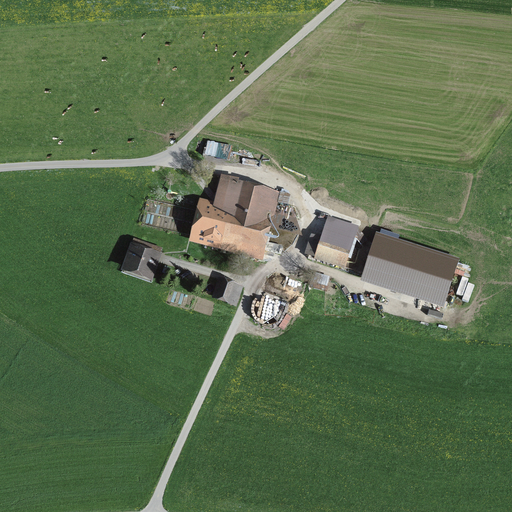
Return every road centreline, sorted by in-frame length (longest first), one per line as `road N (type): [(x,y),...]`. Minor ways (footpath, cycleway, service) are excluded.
road 1 (track): [(164,158),(265,178),(305,212),(294,249),(246,298),(149,511)]
road 2 (track): [(0,168),(164,158),(339,0)]
